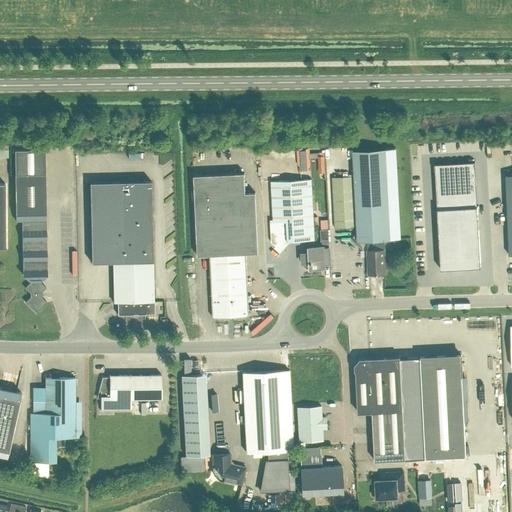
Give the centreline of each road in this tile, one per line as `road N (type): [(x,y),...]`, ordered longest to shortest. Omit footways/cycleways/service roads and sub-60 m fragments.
road 1 (primary): [(14,85),(511,79)]
road 2 (unclassified): [(294,338),(0,345)]
road 3 (unclassified): [(330,310),(511,300)]
road 4 (unclassified): [(351,486),(346,359),(324,335)]
